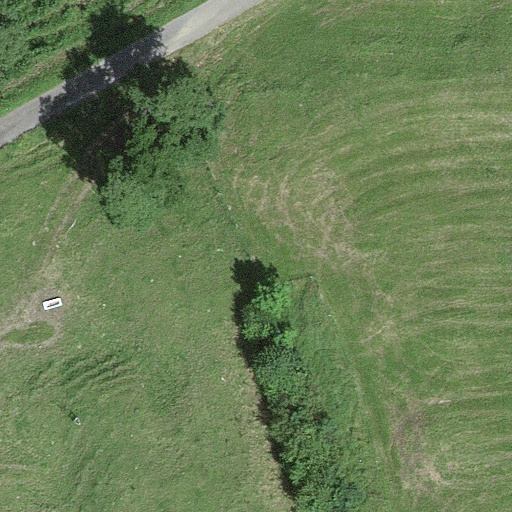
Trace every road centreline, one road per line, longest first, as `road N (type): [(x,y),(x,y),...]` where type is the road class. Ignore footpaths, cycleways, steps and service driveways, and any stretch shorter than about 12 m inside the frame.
road 1 (track): [(195,22),(138,111),(76,186),(0,340)]
road 2 (track): [(233,0),(0,136)]
